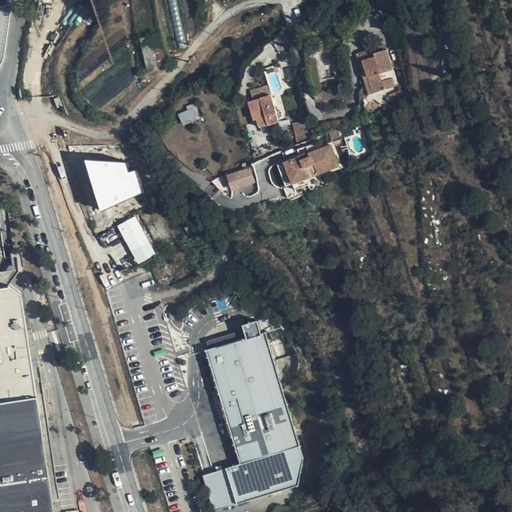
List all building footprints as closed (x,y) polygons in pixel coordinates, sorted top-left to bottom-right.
[(188,46),(178,0),(170,0),(180,47),(188,46)] [(389,12),(400,1),(399,0),(378,0),(378,1),(389,12)] [(9,7),(0,7),(0,69),(5,65),(10,29),(9,7)] [(167,63),(160,33),(142,37),(148,67),(167,63)] [(396,86),(394,80),(391,73),(391,71),(394,69),(387,50),(376,54),(374,49),(361,54),(374,94),(396,86)] [(391,73),(394,80),(400,78),(397,71),(391,73)] [(253,97),(272,93),(270,84),(251,88),(253,97)] [(403,99),(401,93),(390,96),(393,103),(403,99)] [(280,122),(272,97),(249,104),(255,121),(258,120),(262,128),(280,122)] [(202,119),(195,105),(188,109),(190,112),(181,117),(186,127),(202,119)] [(305,136),(301,122),(293,124),(297,138),(305,136)] [(297,183),(309,179),(323,173),(345,165),(337,144),(289,162),(297,183)] [(252,168),(230,174),(233,189),(256,182),(252,168)] [(323,173),(309,179),(313,186),(327,180),(323,173)] [(119,224),(133,250),(151,240),(137,215),(119,224)] [(0,511),(55,511),(50,475),(38,395),(29,334),(22,294),(10,282),(15,268),(0,271),(0,511)] [(267,333),(207,353),(242,463),(229,467),(239,503),(313,480),(306,458),(267,333)]
